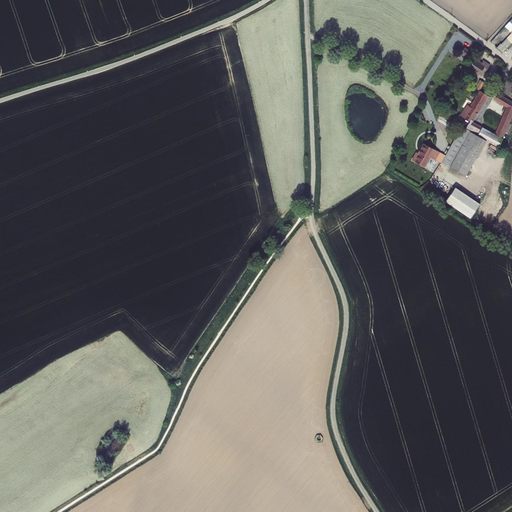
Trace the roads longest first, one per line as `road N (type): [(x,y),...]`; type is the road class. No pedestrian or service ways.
road 1 (track): [(376,511),(340,446),(332,412),(346,317),(310,215),(306,0)]
road 2 (unclassified): [(0,100),(162,47),(266,0)]
